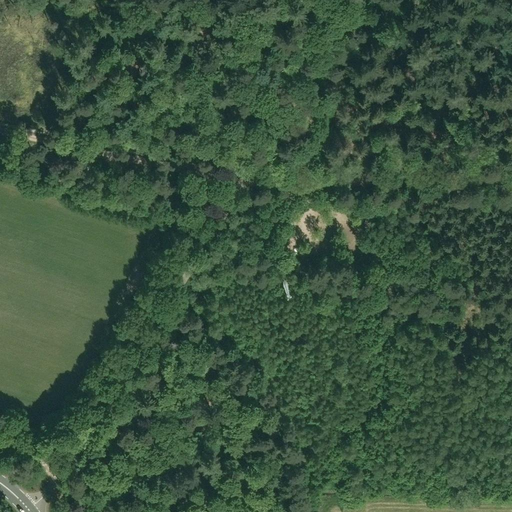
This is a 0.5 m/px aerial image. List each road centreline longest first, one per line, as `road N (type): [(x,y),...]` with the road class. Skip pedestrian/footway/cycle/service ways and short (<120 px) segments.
road 1 (unclassified): [(33,511),(202,251),(239,179)]
road 2 (track): [(239,179),(511,176)]
road 3 (track): [(0,131),(239,179)]
road 4 (track): [(360,0),(254,168),(239,179)]
road 5 (unclassified): [(238,171),(206,88),(150,0)]
road 6 (track): [(285,180),(293,230),(373,232)]
